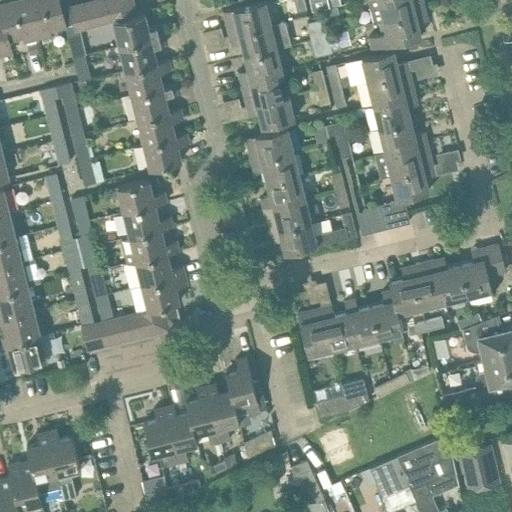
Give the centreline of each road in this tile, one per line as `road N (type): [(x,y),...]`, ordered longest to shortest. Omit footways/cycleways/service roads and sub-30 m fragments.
road 1 (residential): [(248,295),(268,278),(460,231),(477,219),(480,201),(444,51)]
road 2 (residential): [(232,308),(210,265),(192,193),(218,155),(182,12),(186,0)]
road 3 (residential): [(108,390),(196,370),(232,308)]
road 4 (residential): [(287,439),(248,295)]
road 5 (residential): [(108,390),(136,509)]
